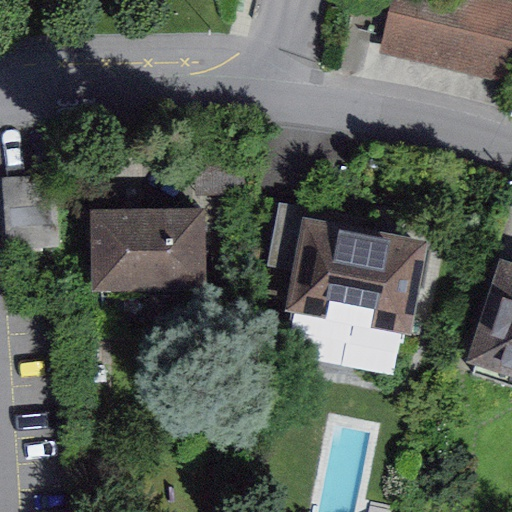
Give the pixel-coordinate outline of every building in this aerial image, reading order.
[(511,6),(486,0),(398,0),(389,37),(503,66),(511,31),(511,6)] [(56,181),(3,184),(7,247),(59,244),(56,181)] [(315,210),(280,203),(269,261),(272,262),(266,291),(298,297),(294,318),(400,338),(418,244),(312,224),(315,210)] [(200,210),(96,212),(97,283),(201,282),(200,210)] [(511,269),(506,267),(478,352),(511,363),(511,269)]
